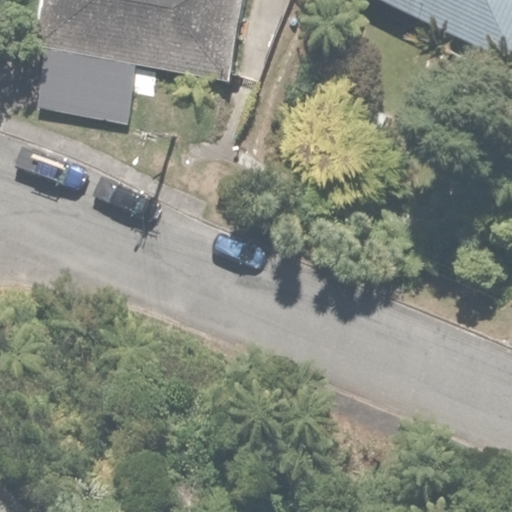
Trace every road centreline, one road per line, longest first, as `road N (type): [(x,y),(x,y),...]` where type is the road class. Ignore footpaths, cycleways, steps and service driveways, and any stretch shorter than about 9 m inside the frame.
road 1 (residential): [(511,404),(113,243)]
road 2 (residential): [(113,243),(0,194)]
